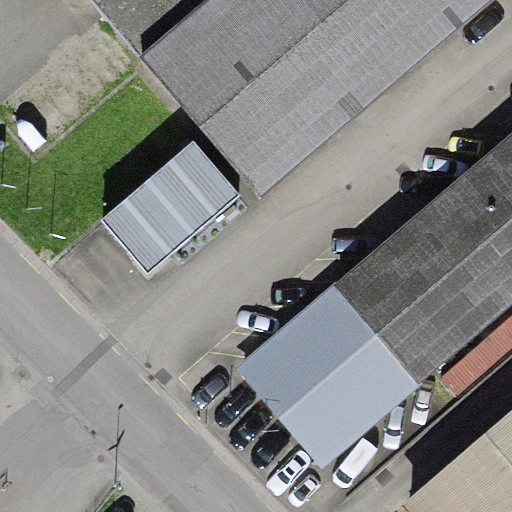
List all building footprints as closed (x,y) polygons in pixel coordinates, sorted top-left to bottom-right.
[(94,0),(259,195),(492,0),(94,0)] [(88,27),(0,101),(0,116),(33,155),(128,74),(88,27)] [(511,136),(461,181),(511,237),(511,136)] [(190,150),(105,221),(147,271),(232,199),(190,150)] [(322,462),(511,294),(511,237),(461,181),(243,374),(322,462)] [(511,511),(511,415),(410,502),(418,511),(511,511)]
